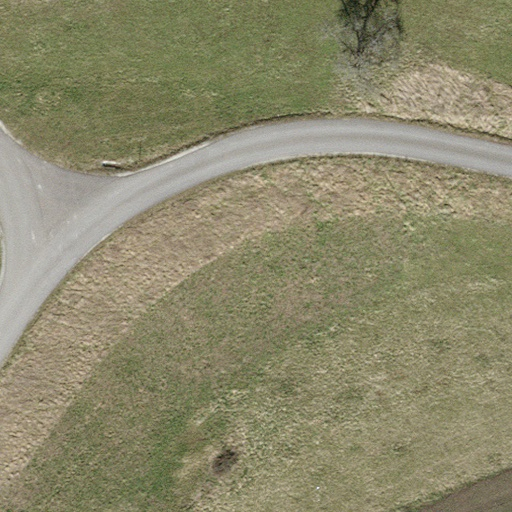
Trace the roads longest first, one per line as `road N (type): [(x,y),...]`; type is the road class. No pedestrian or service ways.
road 1 (unclassified): [(511,161),(403,140),(288,138),(58,217)]
road 2 (unclassified): [(58,217),(0,340)]
